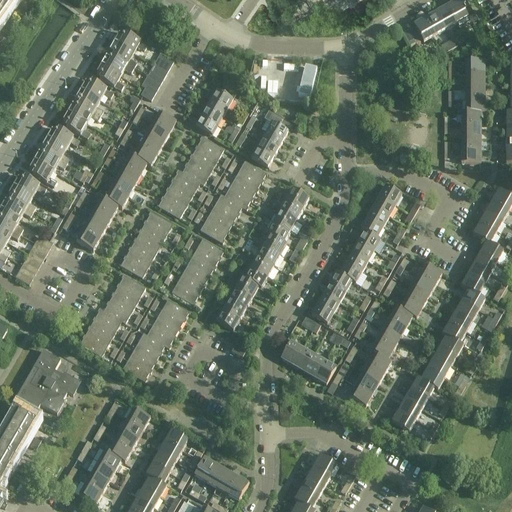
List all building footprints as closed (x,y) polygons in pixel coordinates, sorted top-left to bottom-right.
[(0,0),(0,25),(17,0),(0,0)] [(324,0),(327,5),(335,1),(339,9),(355,0),(324,0)] [(468,19),(458,2),(447,8),(457,26),(468,19)] [(457,26),(447,8),(436,15),(446,32),(457,26)] [(446,32),(436,15),(425,21),(435,38),(446,32)] [(435,38),(425,21),(413,27),(414,29),(421,41),(423,45),(435,38)] [(414,29),(403,35),(410,47),(421,41),(414,29)] [(463,38),(466,43),(474,39),(471,34),(463,38)] [(114,45),(134,56),(138,50),(144,54),(147,48),(126,36),(124,39),(119,36),(114,45)] [(466,43),(463,38),(456,42),(459,47),(466,43)] [(134,56),(114,45),(109,53),(114,56),(113,59),(134,71),(137,66),(131,62),(134,56)] [(449,46),(443,50),(441,50),(444,55),(452,51),(449,46)] [(434,54),(437,59),(444,55),(441,50),(434,54)] [(163,51),(162,52),(153,67),(167,76),(171,69),(161,63),(164,58),(166,53),(163,51)] [(174,64),(164,58),(161,63),(171,69),(174,64)] [(134,71),(113,59),(111,62),(106,59),(102,67),(122,79),(125,73),(131,76),(134,71)] [(435,64),(434,61),(432,59),(426,63),(428,67),(435,64)] [(465,77),(485,77),(485,64),(465,64),(465,77)] [(122,79),(102,67),(97,76),(101,78),(99,81),(121,94),(124,89),(118,85),(122,79)] [(153,76),(163,82),(167,76),(153,67),(147,78),(151,80),(153,76)] [(153,76),(151,80),(150,81),(160,88),(163,82),(153,76)] [(485,77),(465,77),(465,89),(485,89),(485,77)] [(150,81),(151,80),(147,78),(141,88),(145,91),(147,87),(157,93),(160,88),(150,81)] [(81,93),(101,105),(104,98),(110,102),(113,96),(92,84),(90,87),(86,84),(81,93)] [(144,92),(154,98),(157,93),(147,87),(145,91),(144,92)] [(485,89),(465,89),(465,102),(485,102),(485,89)] [(225,91),(222,96),(216,93),(211,102),(228,112),(236,97),(225,91)] [(141,98),(151,104),(154,98),(144,92),(141,98)] [(101,105),(81,93),(76,101),(81,104),(79,107),(100,120),(103,114),(97,111),(101,105)] [(140,103),(132,98),(130,102),(133,104),(138,107),(140,103)] [(206,111),(223,121),(228,112),(211,102),(206,111)] [(485,102),(465,102),(465,114),(465,115),(481,115),(485,115),(485,102)] [(129,111),(134,114),(138,107),(133,104),(129,111)] [(100,120),(79,107),(77,110),(73,107),(68,116),(88,127),(91,121),(97,124),(100,120)] [(136,117),(141,120),(145,113),(140,110),(136,117)] [(201,120),(218,130),(223,121),(206,111),(201,120)] [(392,111),(387,120),(396,125),(401,115),(392,111)] [(266,122),(261,131),(266,134),(283,143),(288,134),(279,129),(283,122),(268,114),(264,121),(266,122)] [(465,114),(461,114),(461,127),(481,127),(481,115),(465,115),(465,114)] [(152,127),(169,137),(176,125),(159,115),(152,127)] [(88,127),(68,116),(63,124),(68,127),(66,130),(87,142),(91,137),(84,133),(88,127)] [(132,124),(137,127),(141,120),(136,117),(132,124)] [(218,130),(201,120),(196,129),(212,139),(218,130)] [(118,130),(123,133),(127,125),(123,123),(118,130)] [(169,137),(152,127),(146,138),(163,148),(169,137)] [(481,127),(461,127),(461,140),(481,140),(481,127)] [(123,133),(118,130),(115,137),(119,139),(123,133)] [(52,132),(47,141),(67,152),(69,149),(71,146),(77,150),(80,144),(58,132),(57,135),(52,132)] [(124,139),(128,142),(133,135),(128,132),(124,139)] [(261,142),(278,152),(283,143),(266,134),(261,142)] [(163,148),(146,138),(140,148),(157,159),(163,148)] [(120,146),(124,149),(128,142),(124,139),(120,146)] [(196,149),(219,162),(224,152),(201,139),(199,143),(200,144),(197,149),(196,148),(196,149)] [(481,140),(461,140),(461,153),(481,153),(481,140)] [(67,152),(47,141),(42,149),(47,152),(45,155),(67,167),(70,162),(64,158),(67,152)] [(256,151),(273,161),(278,152),(261,142),(256,151)] [(101,153),(105,156),(109,148),(105,146),(101,153)] [(157,159),(140,148),(134,159),(133,159),(147,167),(147,168),(151,170),(157,159)] [(191,157),(214,170),(219,162),(196,149),(194,152),(195,152),(192,158),(191,157)] [(273,161),(256,151),(251,161),(267,170),(273,161)] [(107,159),(112,162),(117,154),(112,152),(107,159)] [(105,156),(101,153),(97,160),(101,163),(105,156)] [(461,166),(481,166),(481,153),(461,153),(461,166)] [(34,163),(54,175),(58,169),(64,172),(67,167),(45,155),(44,158),(39,155),(34,163)] [(123,169),(141,179),(147,168),(147,167),(133,159),(130,157),(123,169)] [(186,166),(208,179),(214,170),(191,157),(189,161),(190,161),(187,166),(186,166)] [(104,166),(108,169),(112,162),(107,159),(104,166)] [(54,175),(34,163),(29,172),(34,174),(32,178),(54,190),(57,185),(51,181),(54,175)] [(239,173),(262,186),(264,183),(263,183),(266,177),(267,178),(267,177),(245,164),(239,173)] [(208,179),(186,166),(184,169),(185,170),(182,175),(182,176),(200,186),(200,187),(203,189),(208,179)] [(141,179),(123,169),(117,180),(134,190),(141,179)] [(91,181),(93,177),(85,172),(83,176),(87,179),(91,181)] [(195,195),(200,187),(200,186),(182,176),(182,175),(178,173),(176,176),(177,177),(174,182),(173,182),(172,182),(195,195)] [(262,186),(239,173),(234,182),(257,195),(259,192),(258,192),(261,186),(262,187),(262,186)] [(95,181),(100,184),(104,176),(99,174),(95,181)] [(81,180),(79,183),(83,186),(84,184),(88,186),(91,181),(87,179),(83,176),(81,180)] [(14,189),(34,200),(37,194),(43,198),(46,192),(25,180),(23,183),(18,180),(14,189)] [(134,190),(117,180),(111,191),(128,201),(134,190)] [(91,188),(96,191),(100,184),(95,181),(91,188)] [(167,191),(190,204),(195,195),(172,182),(171,185),(172,186),(169,191),(168,190),(167,191)] [(257,195),(234,182),(229,191),(252,204),(253,201),(252,200),(256,195),(257,196),(257,195)] [(379,199),(396,209),(402,198),(385,188),(379,199)] [(34,200),(14,189),(9,197),(13,200),(12,203),(33,215),(36,210),(30,206),(34,200)] [(128,201),(111,191),(105,201),(101,199),(101,200),(101,199),(105,201),(119,209),(118,210),(122,212),(128,201)] [(162,200),(185,213),(190,204),(167,191),(166,194),(167,195),(164,200),(163,199),(162,200)] [(229,191),(224,199),(224,200),(242,210),(242,211),(246,213),(248,210),(247,209),(251,204),(252,204),(229,191)] [(283,201),(303,212),(309,201),(292,191),(288,198),(286,197),(283,201)] [(511,208),(511,200),(498,192),(492,203),(509,213),(511,208)] [(69,201),(73,204),(77,197),(73,194),(69,201)] [(79,202),(84,204),(88,197),(83,194),(79,202)] [(215,207),(238,220),(240,217),(239,216),(242,211),(242,210),(224,200),(224,199),(221,197),(215,207)] [(101,200),(101,199),(95,211),(112,221),(118,210),(119,209),(105,201),(101,199),(101,200)] [(279,199),(277,203),(280,205),(283,207),(279,213),(299,225),(300,224),(297,222),(303,212),(283,201),(279,199)] [(396,209),(379,199),(373,210),(390,219),(396,209)] [(185,213),(162,200),(160,203),(161,203),(158,209),(157,208),(157,209),(179,222),(185,213)] [(73,204),(69,201),(64,209),(69,211),(73,204)] [(75,209),(80,211),(84,204),(79,202),(75,209)] [(33,215),(12,203),(10,205),(5,203),(1,211),(21,222),(24,216),(30,220),(33,215)] [(509,213),(492,203),(485,214),(503,224),(509,213)] [(420,208),(415,205),(409,216),(414,219),(420,208)] [(238,220),(215,207),(210,216),(233,229),(235,226),(234,225),(237,220),(238,220)] [(390,219),(373,210),(367,221),(383,230),(390,219)] [(21,222),(1,211),(0,212),(0,222),(0,223),(0,225),(20,238),(23,232),(17,229),(21,222)] [(112,221),(95,211),(88,222),(106,232),(112,221)] [(299,225),(279,213),(276,220),(273,218),(271,223),(290,234),(296,225),(298,226),(299,225)] [(503,224),(485,214),(479,225),(497,235),(503,224)] [(145,224),(167,237),(173,227),(150,215),(148,218),(149,219),(146,224),(145,223),(145,224)] [(66,223),(71,226),(75,219),(71,216),(66,223)] [(233,229),(210,216),(205,224),(228,237),(230,234),(229,234),(232,228),(233,229)] [(414,219),(409,216),(405,223),(410,226),(414,219)] [(54,227),(58,229),(62,222),(58,220),(54,227)] [(383,230),(367,221),(360,232),(364,234),(377,241),(383,230)] [(106,232),(88,222),(82,233),(99,243),(106,232)] [(71,226),(66,223),(62,230),(67,233),(71,226)] [(290,234),(271,223),(270,223),(270,224),(268,227),(270,229),(267,235),(286,247),(289,248),(290,247),(285,244),(290,234)] [(140,233),(162,246),(167,237),(145,224),(143,227),(144,227),(141,233),(140,232),(140,233)] [(228,237),(205,224),(200,234),(223,247),(225,243),(224,243),(227,237),(228,238),(228,237)] [(20,238),(0,225),(0,240),(8,245),(11,239),(17,243),(20,238)] [(490,246),(497,235),(479,225),(472,237),(486,245),(486,244),(490,246)] [(54,236),(56,234),(58,229),(54,227),(50,234),(54,236)] [(396,238),(401,241),(405,234),(400,231),(396,238)] [(82,233),(76,244),(93,254),(99,243),(82,233)] [(135,242),(157,254),(162,246),(140,233),(138,236),(139,236),(136,242),(135,241),(135,242)] [(358,244),(375,254),(381,243),(377,241),(364,234),(358,244)] [(286,247),(267,235),(266,236),(269,237),(265,244),(263,242),(260,246),(280,258),(286,248),(288,250),(289,248),(286,247)] [(309,240),(300,235),(298,238),(307,244),(309,240)] [(53,246),(50,244),(39,238),(35,246),(38,248),(39,246),(50,252),(53,246)] [(401,241),(396,238),(392,244),(397,247),(401,241)] [(0,255),(7,260),(10,255),(4,251),(8,245),(0,240),(0,255)] [(130,250),(152,263),(157,254),(135,242),(133,245),(134,245),(131,250),(130,250)] [(197,251),(220,264),(221,261),(220,261),(223,255),(224,256),(225,255),(202,242),(197,251)] [(259,249),(260,246),(257,244),(254,243),(251,248),(258,251),(259,249)] [(375,254),(358,244),(352,255),(368,264),(375,254)] [(486,244),(486,245),(480,255),(497,265),(504,254),(490,246),(486,244)] [(36,251),(38,248),(35,246),(28,257),(32,259),(32,258),(42,265),(47,257),(36,251)] [(39,246),(38,248),(36,251),(47,257),(50,252),(39,246)] [(257,259),(277,270),(277,269),(274,268),(280,258),(260,246),(259,249),(258,251),(260,253),(257,259)] [(125,259),(147,272),(152,263),(130,250),(128,254),(129,254),(126,259),(125,259)] [(192,260),(214,273),(216,270),(215,269),(218,264),(219,265),(220,264),(197,251),(192,260)] [(368,264),(352,255),(346,266),(362,275),(368,264)] [(497,265),(480,255),(473,266),(491,276),(497,265)] [(28,266),(38,272),(42,265),(32,258),(32,259),(28,257),(22,268),(25,270),(28,266)] [(391,263),(396,266),(400,259),(395,257),(391,263)] [(147,272),(125,259),(123,262),(124,263),(121,268),(120,268),(119,269),(142,281),(147,272)] [(246,263),(244,266),(248,269),(248,268),(268,280),(273,270),(276,272),(277,270),(257,259),(253,266),(250,265),(248,263),(246,263)] [(187,269),(209,282),(211,279),(210,278),(213,273),(214,273),(192,260),(187,269)] [(399,268),(404,270),(408,263),(403,261),(399,268)] [(396,266),(391,263),(387,270),(392,273),(396,266)] [(28,266),(25,270),(25,271),(35,278),(38,272),(28,266)] [(346,266),(340,276),(339,276),(353,284),(352,284),(356,286),(362,275),(346,266)] [(491,276),(473,266),(467,277),(485,287),(491,276)] [(442,277),(424,267),(418,278),(435,288),(442,277)] [(19,282),(22,277),(25,271),(25,270),(22,268),(15,280),(19,282)] [(268,280),(248,268),(245,274),(247,275),(244,281),(241,279),(264,293),(265,292),(262,290),(268,280)] [(395,275),(400,278),(404,270),(399,268),(395,275)] [(182,278),(204,291),(206,288),(205,287),(208,282),(209,282),(187,269),(182,278)] [(35,278),(25,271),(22,277),(32,283),(35,278)] [(330,285),(346,295),(352,284),(353,284),(339,276),(340,276),(336,274),(330,285)] [(32,283),(22,277),(19,282),(29,288),(32,283)] [(485,287),(467,277),(461,288),(467,292),(468,292),(478,298),(485,287)] [(140,300),(146,291),(123,278),(121,281),(122,282),(119,287),(118,287),(140,300)] [(177,287),(199,300),(201,296),(200,296),(203,291),(204,291),(182,278),(177,287)] [(378,285),(383,288),(387,281),(382,278),(378,285)] [(435,288),(418,278),(412,289),(429,299),(435,288)] [(264,293),(241,279),(237,286),(235,285),(233,289),(252,300),(258,291),(263,294),(264,293)] [(387,289),(392,292),(396,285),(391,282),(387,289)] [(346,295),(330,285),(324,296),(340,305),(346,295)] [(375,291),(380,294),(383,288),(378,285),(375,291)] [(113,296),(135,309),(140,300),(118,287),(116,290),(117,291),(114,296),(113,295),(113,296)] [(199,300),(177,287),(171,296),(194,309),(196,305),(195,305),(198,299),(199,300)] [(229,287),(226,292),(230,294),(232,295),(229,301),(249,313),(249,312),(247,311),(252,300),(233,289),(232,289),(229,287)] [(497,294),(502,297),(506,290),(501,287),(497,294)] [(383,297),(387,300),(392,292),(387,289),(383,297)] [(429,299),(412,289),(405,300),(423,310),(429,299)] [(461,303),(479,313),(485,302),(478,298),(468,292),(467,292),(468,293),(461,303)] [(502,297),(497,294),(493,302),(498,304),(502,297)] [(108,305),(130,318),(135,309),(113,296),(111,299),(112,299),(109,305),(108,304),(108,305)] [(340,305),(324,296),(317,307),(334,316),(340,305)] [(363,304),(368,307),(371,301),(366,298),(363,304)] [(423,310),(405,300),(399,311),(413,319),(413,320),(416,322),(423,310)] [(220,311),(240,322),(245,313),(248,314),(249,313),(229,301),(225,308),(222,307),(221,309),(220,311)] [(167,303),(162,312),(185,325),(186,322),(185,322),(188,316),(190,317),(190,316),(167,303)] [(370,310),(375,313),(379,305),(375,303),(370,310)] [(479,313),(461,303),(455,314),(473,324),(479,313)] [(368,307),(363,304),(359,311),(364,314),(368,307)] [(130,318),(108,305),(106,308),(107,308),(104,314),(122,324),(121,325),(125,327),(130,318)] [(334,316),(317,307),(311,318),(328,327),(334,316)] [(389,321),(407,331),(413,320),(413,319),(399,311),(396,309),(389,321)] [(366,317),(371,320),(375,313),(370,310),(366,317)] [(117,333),(121,325),(122,324),(104,314),(99,311),(97,315),(98,315),(95,320),(94,320),(117,333)] [(240,322),(220,311),(217,316),(220,317),(216,324),(236,335),(237,334),(234,333),(240,322)] [(157,321),(180,334),(181,331),(180,330),(183,325),(184,326),(185,325),(162,312),(157,321)] [(449,325),(466,335),(473,324),(455,314),(449,325)] [(493,321),(498,324),(502,317),(497,314),(493,321)] [(306,319),(301,327),(313,334),(318,326),(306,319)] [(89,329),(112,342),(117,333),(94,320),(92,324),(93,324),(90,329),(89,329)] [(351,326),(356,328),(359,322),(354,320),(351,326)] [(152,330),(174,343),(176,340),(175,339),(178,334),(179,334),(180,334),(157,321),(152,330)] [(407,331),(389,321),(383,331),(400,341),(407,331)] [(489,329),(493,331),(498,324),(493,321),(489,329)] [(358,332),(363,335),(367,327),(362,325),(358,332)] [(466,335),(449,325),(442,337),(446,339),(446,338),(460,346),(466,335)] [(356,328),(351,326),(347,333),(351,336),(356,328)] [(84,338),(106,351),(112,342),(89,329),(87,332),(88,333),(85,338),(84,338)] [(174,343),(152,330),(147,338),(147,339),(165,349),(165,350),(169,352),(171,349),(170,348),(173,343),(174,343)] [(400,341),(383,331),(376,342),(394,352),(400,341)] [(363,335),(358,332),(354,339),(359,342),(363,335)] [(333,335),(329,343),(335,346),(339,339),(336,337),(333,335)] [(138,345),(161,358),(162,355),(161,355),(165,350),(165,349),(147,339),(147,338),(144,336),(138,345)] [(480,343),(485,346),(489,339),(484,336),(480,343)] [(79,347),(101,360),(106,351),(84,338),(82,341),(83,342),(80,347),(79,347)] [(440,349),(457,359),(464,348),(460,346),(446,338),(446,339),(440,349)] [(339,339),(335,346),(339,349),(343,341),(339,339)] [(394,352),(376,342),(370,353),(370,354),(374,356),(388,364),(388,363),(394,352)] [(485,346),(480,343),(476,350),(481,353),(485,346)] [(293,368),(303,351),(292,344),(281,362),(293,368)] [(133,354),(156,367),(157,364),(156,364),(159,358),(160,359),(161,358),(138,345),(133,354)] [(236,346),(231,355),(242,361),(247,352),(236,346)] [(349,356),(353,359),(358,351),(353,349),(349,356)] [(457,359),(440,349),(433,360),(451,370),(457,359)] [(304,375),(314,357),(303,351),(293,368),(304,375)] [(36,415),(40,407),(57,417),(65,404),(63,403),(67,395),(73,398),(81,385),(64,375),(61,379),(54,375),(61,363),(43,353),(15,403),(36,415)] [(370,354),(370,353),(370,354),(373,356),(367,367),(385,377),(391,365),(388,363),(388,364),(374,356),(370,354)] [(156,367),(133,354),(131,358),(126,355),(123,360),(128,363),(150,376),(152,373),(151,373),(154,367),(155,368),(156,367)] [(345,363),(349,366),(353,359),(349,356),(345,363)] [(315,381),(325,363),(314,357),(304,375),(315,381)] [(451,370),(433,360),(427,371),(444,381),(451,370)] [(471,367),(476,370),(480,363),(475,360),(471,367)] [(123,372),(145,385),(147,382),(146,381),(149,376),(150,377),(150,376),(128,363),(123,372)] [(325,363),(315,381),(326,388),(336,370),(325,363)] [(385,377),(367,367),(361,378),(378,387),(385,377)] [(476,370),(471,367),(467,375),(471,377),(476,370)] [(336,378),(341,381),(345,373),(340,371),(336,378)] [(427,371),(421,382),(435,390),(434,391),(438,393),(444,381),(427,371)] [(332,385),(337,388),(341,381),(336,378),(332,385)] [(378,387),(361,378),(355,388),(372,398),(378,387)] [(411,392),(428,401),(434,391),(435,390),(421,382),(417,380),(411,392)] [(459,389),(463,392),(467,385),(463,382),(459,389)] [(348,400),(366,410),(372,398),(355,388),(348,400)] [(463,392),(459,389),(454,397),(459,400),(463,392)] [(428,401),(411,392),(404,402),(422,412),(428,401)] [(422,412),(404,402),(398,413),(416,423),(422,412)] [(442,409),(447,412),(451,405),(446,402),(442,409)] [(109,413),(114,416),(118,408),(114,405),(109,413)] [(447,412),(442,409),(438,417),(443,420),(447,412)] [(150,421),(133,411),(126,423),(136,428),(144,433),(150,421)] [(114,416),(109,413),(106,419),(111,422),(114,416)] [(392,425),(409,435),(416,423),(398,413),(392,425)] [(0,508),(5,511),(4,510),(6,505),(6,503),(3,501),(0,499),(0,490),(36,428),(37,427),(16,415),(16,416),(16,417),(1,443),(0,442),(0,508)] [(144,433),(136,428),(126,423),(120,434),(137,444),(144,433)] [(430,431),(435,434),(439,427),(434,424),(430,431)] [(97,435),(102,438),(106,430),(101,427),(97,435)] [(426,439),(430,441),(435,434),(430,431),(426,439)] [(182,455),(189,443),(171,433),(165,444),(182,455)] [(137,444),(120,434),(114,445),(131,455),(137,444)] [(102,438),(97,435),(93,442),(98,445),(102,438)] [(39,447),(42,442),(36,439),(33,444),(39,447)] [(30,449),(36,452),(39,447),(33,444),(30,449)] [(87,444),(85,448),(81,455),(86,458),(92,446),(87,444)] [(182,455),(165,444),(158,455),(176,465),(182,455)] [(114,445),(108,455),(108,456),(121,463),(121,464),(125,466),(131,455),(114,445)] [(98,465),(115,475),(121,464),(121,463),(108,456),(108,455),(104,453),(98,465)] [(193,461),(198,464),(202,456),(197,453),(193,461)] [(77,462),(82,465),(86,458),(81,455),(77,462)] [(176,465),(158,455),(152,466),(169,476),(176,465)] [(313,470),(330,480),(337,468),(320,458),(313,470)] [(198,464),(193,461),(189,468),(194,471),(198,464)] [(204,461),(194,478),(205,484),(215,467),(204,461)] [(115,475),(98,465),(91,475),(109,485),(115,475)] [(169,476),(152,466),(146,477),(149,479),(163,487),(169,476)] [(216,491),(226,473),(215,467),(205,484),(216,491)] [(68,477),(73,480),(77,472),(72,469),(68,477)] [(330,480),(313,470),(307,481),(324,491),(330,480)] [(227,497),(237,479),(226,473),(216,491),(227,497)] [(109,485),(91,475),(85,486),(103,496),(109,485)] [(181,483),(186,486),(190,478),(185,475),(181,483)] [(64,484),(69,487),(73,480),(68,477),(64,484)] [(143,491),(160,501),(167,489),(163,487),(149,479),(143,491)] [(237,479),(227,497),(239,504),(249,486),(237,479)] [(344,488),(349,491),(353,483),(349,480),(344,488)] [(324,491),(307,481),(300,492),(318,502),(324,491)] [(186,486),(181,483),(177,490),(182,492),(186,486)] [(85,486),(79,498),(96,508),(103,496),(85,486)] [(349,491),(344,488),(340,495),(345,497),(349,491)] [(160,501),(143,491),(136,501),(154,511),(160,501)] [(196,501),(199,496),(192,492),(189,497),(196,501)] [(311,511),(318,502),(300,492),(294,503),(298,505),(309,511),(311,511)] [(199,496),(196,501),(204,505),(206,500),(199,496)] [(171,507),(176,510),(181,502),(176,499),(171,507)] [(153,511),(154,511),(136,501),(130,511),(153,511)] [(332,510),(335,511),(336,511),(341,505),(336,502),(332,510)]
